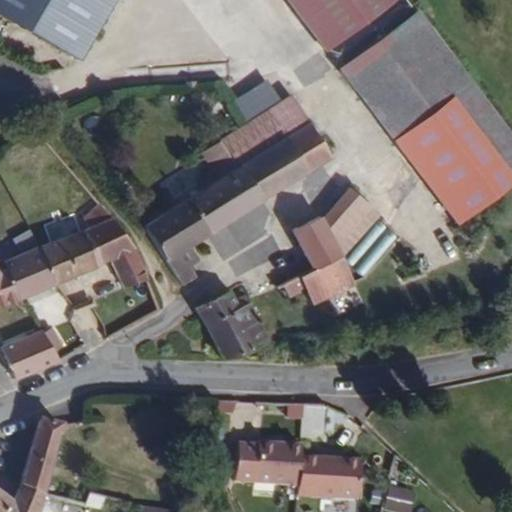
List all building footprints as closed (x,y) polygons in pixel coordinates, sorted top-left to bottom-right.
[(116,0),(0,0),(0,16),(81,62),(116,0)] [(383,0),(285,0),(321,47),(383,0)] [(511,178),(511,139),(415,9),(336,68),(452,223),(511,178)] [(233,100),(246,120),(278,100),(266,81),(233,100)] [(184,245),(326,155),(287,94),(278,100),(246,120),(216,139),(233,165),(141,224),(173,273),(185,266),(193,261),(184,245)] [(39,174),(27,158),(14,168),(27,184),(39,174)] [(322,229),(351,193),(343,186),(315,215),(322,229)] [(336,256),(375,214),(351,193),(322,229),(336,256)] [(146,277),(134,248),(96,201),(83,215),(87,226),(38,245),(54,281),(110,258),(123,286),(146,277)] [(322,229),(315,215),(288,228),(301,258),(282,267),(287,280),(279,283),(284,297),(301,290),(307,304),(349,283),(336,256),(322,229)] [(54,281),(38,245),(3,259),(16,297),(54,281)] [(0,303),(16,297),(3,259),(0,260),(0,303)] [(192,276),(185,266),(173,273),(179,284),(192,276)] [(263,339),(240,293),(230,298),(225,289),(192,306),(218,356),(222,356),(263,339)] [(61,344),(52,325),(41,331),(51,349),(61,344)] [(41,331),(40,329),(0,346),(14,377),(57,359),(51,349),(41,331)] [(312,438),(325,428),(327,405),(304,405),(301,438),(312,438)] [(44,495),(63,424),(40,418),(38,419),(20,483),(44,495)] [(300,454),(301,443),(257,440),(257,443),(236,442),(234,482),(297,486),(300,454)] [(356,499),(357,464),(329,462),(329,456),(300,454),(297,486),(297,496),(356,499)] [(39,511),(44,495),(20,483),(11,500),(0,492),(0,511),(39,511)] [(380,508),(391,511),(407,511),(413,493),(387,485),(380,508)] [(99,508),(103,498),(87,493),(84,505),(99,508)]
